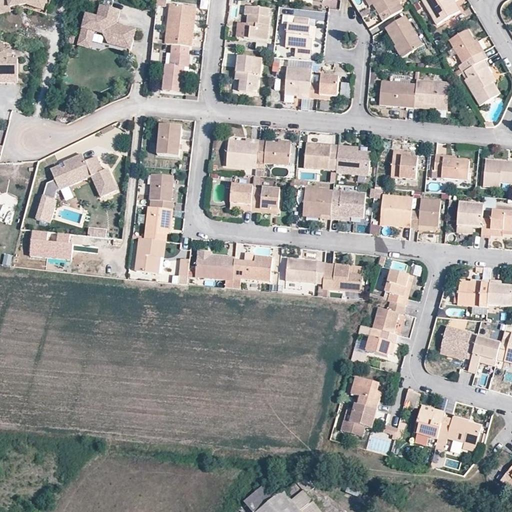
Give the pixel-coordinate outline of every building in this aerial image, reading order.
[(0,0),(0,7),(9,6),(9,9),(20,6),(19,1),(23,1),(24,2),(25,5),(41,11),(44,0),(0,0)] [(389,18),(402,11),(395,0),(370,0),(373,4),(379,15),(385,12),(389,18)] [(421,0),(437,25),(461,11),(455,1),(453,3),(450,0),(421,0)] [(189,47),(192,48),(193,39),(190,38),(192,17),(187,17),(188,7),(170,5),(165,44),(172,45),(189,47)] [(9,6),(0,7),(0,14),(10,13),(9,9),(9,6)] [(196,8),(188,7),(187,17),(192,17),(190,38),(193,39),(196,8)] [(248,24),(256,25),(256,29),(252,28),(250,31),(247,31),(245,30),(244,38),(268,41),(271,18),(269,18),(270,10),(246,7),(245,15),(248,16),(248,24)] [(101,9),(99,19),(118,23),(120,14),(101,9)] [(118,23),(99,19),(87,16),(81,40),(94,43),(97,34),(105,35),(110,46),(131,51),(136,32),(117,27),(118,23)] [(295,17),(294,25),(288,24),(285,48),(297,49),(311,51),(312,51),(313,41),(310,41),(310,35),(311,27),(309,26),(310,18),(295,17)] [(385,29),(396,46),(398,45),(405,57),(423,46),(405,17),(385,29)] [(483,61),(488,58),(485,52),(483,53),(476,41),(468,29),(449,41),(454,49),(463,64),(459,66),(460,69),(463,73),(465,72),(483,61)] [(154,33),(153,43),(163,44),(164,41),(157,40),(158,32),(154,33)] [(94,43),(81,40),(80,47),(92,50),(94,43)] [(483,53),(485,52),(478,40),(476,41),(483,53)] [(189,47),(172,45),(171,54),(167,54),(163,90),(182,92),(184,74),(185,67),(190,67),(191,56),(189,55),(189,47)] [(398,45),(396,46),(394,47),(402,59),(405,57),(398,45)] [(458,67),(459,66),(463,64),(454,49),(448,52),(458,67)] [(0,84),(18,84),(17,60),(7,60),(8,54),(0,53),(0,84)] [(239,57),(237,73),(242,74),(241,80),(239,92),(257,94),(259,76),(261,76),(262,60),(239,57)] [(488,67),(483,61),(465,72),(469,79),(467,80),(465,81),(480,106),(500,95),(493,84),(484,69),(488,67)] [(496,82),(488,67),(484,69),(493,84),(496,82)] [(302,98),(310,99),(311,84),(312,75),(313,71),(287,68),(285,94),(297,95),(302,95),(302,98)] [(460,69),(453,74),(455,78),(463,73),(460,69)] [(312,75),(311,84),(321,84),(321,76),(312,75)] [(311,84),(310,99),(320,100),(320,96),(330,97),(338,98),(339,77),(321,76),(321,84),(311,84)] [(450,83),(419,80),(417,80),(416,85),(414,108),(424,109),(424,105),(436,106),(436,111),(448,112),(450,83)] [(379,106),(414,108),(416,85),(414,84),(382,82),(379,106)] [(341,83),(340,95),(349,96),(351,83),(341,83)] [(179,151),(180,144),(181,127),(160,125),(157,155),(179,157),(179,151)] [(227,166),(257,169),(259,141),(246,140),(246,143),(229,141),(227,166)] [(259,141),(257,169),(264,169),(265,164),(289,166),(291,144),(278,143),(259,141)] [(337,168),(339,146),(331,145),(331,148),(321,147),(321,144),(307,143),(304,168),(329,171),(329,167),(337,168)] [(337,168),(337,173),(369,176),(371,153),(358,152),(358,148),(339,146),(337,168)] [(418,159),(411,158),(402,158),(402,152),(394,151),(391,177),(416,180),(418,159)] [(470,161),(457,160),(444,159),(444,155),(436,155),(434,177),(468,181),(470,161)] [(63,165),(65,169),(61,171),(59,167),(49,172),(54,183),(47,186),(36,222),(50,226),(58,203),(54,202),(57,193),(56,194),(90,179),(100,201),(117,192),(110,176),(107,178),(104,172),(101,173),(95,160),(85,164),(81,156),(63,165)] [(511,161),(511,162),(507,161),(486,159),(483,186),(500,188),(500,183),(511,183),(511,161)] [(153,209),(173,211),(174,203),(171,203),(173,177),(152,176),(150,201),(153,202),(153,209)] [(171,203),(174,203),(175,203),(176,189),(179,190),(180,184),(177,184),(177,177),(173,177),(171,203)] [(244,212),(252,212),(254,190),(254,188),(233,186),(231,204),(245,206),(244,212)] [(332,217),(334,192),(306,189),(303,217),(321,219),(321,216),(324,216),(332,217)] [(254,190),(252,212),(261,213),(261,211),(271,212),(271,209),(278,210),(281,192),(263,190),(254,190)] [(366,195),(334,192),(332,217),(331,220),(339,221),(339,217),(350,218),(363,219),(366,195)] [(403,228),(411,229),(412,212),(414,199),(384,196),(381,223),(403,225),(403,228)] [(493,207),(494,199),(485,198),(484,206),(493,207)] [(416,212),(412,212),(411,229),(419,229),(419,226),(437,228),(439,228),(441,202),(422,201),(420,213),(416,212)] [(483,220),(484,206),(460,204),(458,227),(473,228),(482,229),(483,220)] [(172,219),(173,211),(153,209),(150,208),(149,208),(145,240),(165,243),(166,243),(167,233),(169,218),(172,219)] [(482,236),(491,237),(492,231),(511,232),(511,213),(493,212),(492,220),(483,220),(482,229),(482,236)] [(369,233),(378,235),(380,226),(372,223),(369,233)] [(473,228),(458,227),(457,234),(472,236),(473,228)] [(89,228),(88,236),(107,238),(108,230),(89,228)] [(47,242),(48,232),(34,231),(31,256),(73,260),(74,245),(70,244),(71,234),(58,233),(58,243),(47,242)] [(164,259),(165,243),(145,240),(141,240),(136,273),(155,275),(156,258),(160,259),(164,259)] [(196,278),(227,281),(233,282),(233,279),(235,262),(235,259),(213,257),(208,256),(209,254),(198,253),(196,278)] [(233,279),(239,280),(271,283),(273,259),(256,258),(255,264),(243,262),(235,262),(233,279)] [(188,278),(190,261),(181,260),(180,277),(188,278)] [(286,281),(323,285),(325,271),(325,263),(303,261),(302,264),(298,263),(298,261),(288,260),(286,281)] [(362,293),(363,274),(349,272),(350,266),(325,263),(325,271),(323,285),(323,289),(322,297),(328,297),(328,289),(362,293)] [(363,274),(364,267),(350,266),(349,272),(363,274)] [(388,303),(391,304),(406,307),(406,308),(409,299),(404,298),(410,277),(392,272),(385,292),(390,294),(388,303)] [(414,278),(410,277),(404,298),(409,299),(414,278)] [(490,282),(490,281),(483,281),(482,284),(461,282),(458,306),(487,309),(488,306),(490,282)] [(511,307),(511,288),(501,287),(498,287),(498,282),(490,282),(488,306),(511,307)] [(379,309),(373,330),(383,332),(394,335),(396,326),(399,315),(402,316),(403,316),(406,307),(391,304),(389,312),(379,309)] [(464,358),(471,360),(478,338),(478,336),(447,328),(442,349),(465,355),(464,358)] [(394,335),(383,332),(380,340),(370,337),(366,352),(387,358),(389,354),(391,344),(395,345),(398,336),(394,335)] [(505,333),(502,345),(498,359),(511,363),(511,334),(511,335),(505,333)] [(485,364),(495,367),(498,359),(502,345),(478,338),(471,360),(468,372),(476,375),(479,363),(480,360),(486,361),(485,364)] [(465,355),(442,349),(440,355),(463,361),(464,358),(465,355)] [(358,406),(377,411),(382,395),(377,394),(377,391),(379,384),(356,378),(351,395),(358,397),(360,397),(358,406)] [(420,397),(408,394),(405,406),(417,409),(420,397)] [(352,399),(351,404),(356,405),(358,406),(360,397),(358,397),(357,400),(352,399)] [(372,429),(377,411),(358,406),(356,405),(350,422),(344,421),(341,432),(362,437),(365,427),(372,429)] [(435,414),(437,410),(422,406),(421,410),(435,414)] [(442,424),(446,412),(437,410),(435,414),(421,410),(417,424),(420,425),(417,434),(415,443),(427,447),(429,438),(438,440),(442,424)] [(451,427),(442,424),(438,440),(436,448),(445,451),(446,447),(448,439),(458,442),(465,444),(476,447),(482,427),(468,423),(469,422),(453,418),(451,427)] [(392,439),(395,440),(398,429),(386,426),(384,431),(394,434),(392,439)] [(398,429),(395,440),(401,442),(404,431),(398,429)] [(448,439),(446,447),(456,450),(458,442),(448,439)] [(475,452),(476,447),(465,444),(463,449),(475,452)] [(320,511),(306,494),(315,487),(306,476),(304,478),(301,474),(296,478),(299,483),(286,493),(284,492),(273,501),(263,487),(244,503),(251,511),(320,511)]
